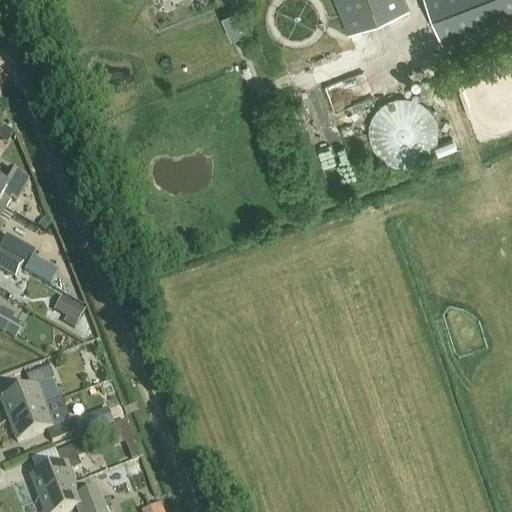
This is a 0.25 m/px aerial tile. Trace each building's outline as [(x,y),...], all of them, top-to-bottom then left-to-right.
[(334,0),(348,34),(408,10),(403,0),(334,0)] [(511,0),(424,0),(443,46),(511,19),(511,0)] [(240,9),(221,17),(231,40),(250,32),(240,9)] [(367,128),(367,132),(367,137),(368,141),(369,146),(371,150),(374,154),(377,157),(380,160),(384,162),(388,164),(393,166),(397,167),(402,167),(406,167),(411,166),(415,165),(419,162),(423,160),(426,157),(429,154),(432,150),(434,146),(435,141),(436,137),(437,132),(436,128),(435,123),(434,119),(432,115),(429,111),(426,108),(423,105),(419,102),(415,100),(411,99),(406,98),(402,97),(397,98),(393,99),(388,100),(384,102),(380,105),(377,108),(374,111),(371,115),(369,119),(368,123),(367,128)] [(0,208),(5,211),(10,201),(16,204),(29,182),(11,172),(4,184),(0,181),(0,208)] [(0,270),(15,279),(23,265),(0,252),(0,270)] [(51,317),(77,326),(84,307),(58,298),(51,317)] [(0,332),(4,335),(14,318),(0,309),(0,332)] [(1,402),(9,423),(45,409),(37,388),(54,381),(50,369),(26,378),(31,390),(1,402)] [(45,409),(9,423),(17,444),(47,433),(52,444),(75,435),(62,402),(45,409)] [(82,421),(86,434),(110,424),(105,412),(82,421)] [(39,500),(75,486),(70,473),(81,469),(78,461),(84,458),(80,446),(56,455),(60,467),(31,479),(39,500)] [(75,486),(39,500),(43,511),(71,511),(77,510),(77,511),(105,511),(97,491),(79,498),(75,486)]
